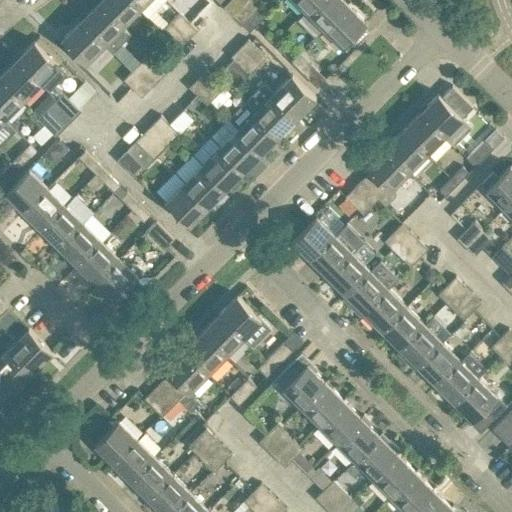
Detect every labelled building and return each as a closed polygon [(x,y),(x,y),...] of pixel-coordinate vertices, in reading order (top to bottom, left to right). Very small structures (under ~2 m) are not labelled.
[(105,42),(122,24),(99,0),(81,18),(105,42)] [(122,24),(140,6),(133,0),(99,0),(122,24)] [(232,12),(243,0),(225,0),(223,3),(232,12)] [(240,20),(259,3),(256,0),(243,0),(232,12),(240,20)] [(299,0),(307,8),(315,0),(299,0)] [(325,26),(349,2),(346,0),(315,0),(307,8),(325,26)] [(338,46),(341,42),(344,44),(367,20),(349,2),(325,26),(327,27),(323,31),(338,46)] [(171,18),(179,10),(173,3),(163,12),(170,19),(162,27),(180,45),(189,37),(171,18)] [(250,30),(255,25),(268,12),(259,3),(240,20),(250,30)] [(198,28),(190,21),(179,10),(171,18),(189,37),(198,28)] [(86,61),(105,42),(81,18),(63,36),(61,34),(60,35),(86,61)] [(57,60),(61,55),(41,34),(36,39),(35,38),(17,57),(41,81),(59,62),(57,60)] [(267,55),(252,40),(249,37),(240,45),(258,63),(267,55)] [(140,61),(149,52),(140,43),(125,60),(133,68),(132,69),(150,87),(158,79),(140,61)] [(235,87),(258,63),(240,45),(231,54),(234,57),(219,72),(235,87)] [(299,66),(307,58),(300,50),(291,59),(299,66)] [(168,69),(157,59),(150,51),(149,52),(140,61),(158,79),(168,69)] [(0,75),(23,99),(41,81),(17,57),(0,74),(0,75)] [(317,85),(326,77),(307,58),(299,66),(317,85)] [(225,85),(215,76),(207,68),(197,77),(216,95),(225,85)] [(142,95),(150,87),(132,69),(124,77),(142,95)] [(316,96),(312,91),(293,72),(274,90),(298,114),(316,96)] [(0,111),(5,117),(23,99),(0,75),(0,111)] [(208,103),(216,95),(197,77),(190,85),(208,103)] [(82,109),(79,106),(95,89),(84,79),(68,94),(64,91),(55,99),(73,117),(82,109)] [(280,132),(298,114),(274,90),(256,108),(280,132)] [(421,109),(445,133),(463,115),(439,92),(421,109)] [(65,126),(73,117),(55,99),(47,108),(65,126)] [(56,135),(65,126),(47,108),(38,117),(56,135)] [(262,150),(280,132),(256,108),(239,126),(262,150)] [(427,152),(445,133),(421,109),(403,128),(427,152)] [(153,122),(171,140),(189,121),(180,111),(170,121),(162,113),(153,122)] [(161,149),(171,140),(153,122),(144,131),(161,149)] [(245,168),(262,150),(239,126),(221,144),(245,168)] [(409,170),(427,152),(403,128),(385,146),(409,170)] [(154,157),(161,149),(144,131),(136,139),(154,157)] [(69,146),(68,146),(60,137),(54,140),(46,149),(56,159),(69,146)] [(467,155),(476,164),(494,146),(485,137),(467,155)] [(145,166),(154,157),(136,139),(127,148),(145,166)] [(227,186),(245,168),(221,144),(203,162),(227,186)] [(391,188),(409,170),(385,146),(367,164),(371,169),(363,177),(380,196),(379,197),(386,204),(396,193),(391,188)] [(19,167),(31,154),(25,148),(12,160),(19,167)] [(91,166),(97,160),(85,148),(79,154),(91,166)] [(8,178),(19,167),(12,160),(1,171),(8,178)] [(104,179),(109,172),(97,160),(91,166),(104,179)] [(505,204),(511,197),(511,163),(511,164),(511,163),(511,161),(499,175),(493,169),(482,181),(505,204)] [(209,204),(227,186),(203,162),(185,180),(209,204)] [(457,183),(469,171),(463,164),(451,176),(457,183)] [(25,209),(49,185),(30,167),(7,190),(25,209)] [(114,190),(121,183),(109,172),(104,179),(114,190)] [(446,194),(457,183),(451,176),(440,188),(446,194)] [(372,204),(379,197),(380,196),(363,177),(353,186),(372,204)] [(191,222),(209,204),(185,180),(167,199),(191,222)] [(43,227),(67,203),(49,185),(25,209),(43,227)] [(364,212),(372,204),(353,186),(336,204),(348,215),(357,206),(364,212)] [(132,207),(138,201),(127,190),(121,196),(132,207)] [(144,219),(150,213),(138,201),(132,207),(144,219)] [(61,244),(85,221),(67,203),(43,227),(61,244)] [(335,232),(334,231),(317,214),(293,238),(311,256),(335,232)] [(466,245),(484,227),(476,218),(458,236),(466,245)] [(166,246),(166,245),(175,237),(157,219),(148,228),(166,246)] [(79,262),(102,238),(85,221),(61,244),(79,262)] [(393,247),(411,228),(403,221),(378,246),(386,254),(393,247)] [(501,246),(492,237),(493,235),(484,227),(466,245),(475,254),(483,245),(492,254),(501,246)] [(393,247),(401,255),(419,237),(411,228),(393,247)] [(353,250),(350,247),(335,232),(311,256),(330,274),(353,250)] [(411,264),(420,255),(429,246),(419,237),(401,255),(411,264)] [(97,280),(120,256),(102,238),(79,262),(97,280)] [(371,268),(367,263),(353,250),(330,274),(347,292),(348,292),(371,268)] [(115,298),(139,274),(120,256),(97,280),(115,298)] [(60,281),(76,298),(91,284),(74,267),(60,281)] [(431,280),(438,273),(431,267),(426,271),(426,276),(431,280)] [(365,310),(385,290),(389,286),(371,268),(348,292),(347,292),(343,296),(358,311),(362,306),(365,310)] [(510,289),(511,287),(511,270),(502,280),(510,289)] [(447,300),(465,282),(456,274),(438,292),(447,300)] [(456,309),(474,292),(465,282),(447,300),(456,309)] [(408,304),(399,296),(389,286),(385,290),(365,310),(384,328),(408,304)] [(252,344),(271,326),(236,291),(218,310),(243,336),(252,344)] [(464,318),(474,308),(482,300),(474,292),(456,309),(464,318)] [(0,313),(1,312),(8,305),(0,296),(0,332),(0,333),(8,324),(0,315),(0,313)] [(425,322),(416,312),(408,304),(384,328),(401,345),(425,322)] [(226,353),(243,336),(218,310),(200,328),(226,353)] [(420,364),(429,356),(444,340),(425,322),(401,345),(402,346),(398,350),(409,361),(413,357),(420,364)] [(53,350),(53,349),(29,326),(11,345),(34,369),(53,350)] [(500,353),(511,341),(511,329),(509,327),(491,345),(500,353)] [(208,371),(226,353),(200,328),(183,345),(208,371)] [(275,367),(294,348),(285,339),(266,357),(275,367)] [(461,357),(448,345),(444,340),(429,356),(420,364),(437,381),(461,357)] [(509,362),(511,358),(511,341),(500,353),(509,362)] [(0,368),(17,386),(34,369),(11,345),(0,355),(0,368)] [(190,390),(208,371),(183,345),(163,364),(170,371),(161,379),(179,398),(188,389),(190,390)] [(267,374),(275,367),(266,357),(258,365),(267,374)] [(479,375),(465,361),(461,357),(437,381),(455,399),(479,375)] [(308,361),(302,367),(294,358),(276,376),(285,385),(284,385),(303,404),(326,380),(308,361)] [(0,403),(17,386),(0,368),(0,403)] [(498,394),(481,377),(479,375),(455,399),(474,418),(498,394)] [(239,403),(257,384),(248,376),(231,394),(239,403)] [(171,406),(179,398),(161,379),(153,387),(171,406)] [(321,421),(344,398),(326,380),(303,404),(321,421)] [(163,414),(171,406),(153,387),(145,396),(163,414)] [(339,439),(362,415),(344,398),(321,421),(339,439)] [(511,422),(511,411),(510,409),(493,427),(500,435),(511,422)] [(357,457),(380,433),(362,415),(339,439),(356,457),(357,457)] [(114,460),(138,436),(119,418),(96,441),(114,460)] [(268,448),(286,430),(277,421),(259,439),(268,448)] [(511,422),(500,435),(511,444),(511,442),(511,422)] [(198,453),(216,435),(207,426),(189,444),(198,453)] [(276,456),(294,438),(286,430),(268,448),(276,456)] [(374,475),(398,451),(380,433),(357,457),(356,457),(347,466),(355,474),(364,465),(374,475)] [(206,461),(224,443),(216,435),(198,453),(206,461)] [(132,478),(156,454),(138,436),(114,460),(132,478)] [(285,465),(293,457),(303,447),(294,438),(276,456),(285,465)] [(215,470),(224,460),(233,451),(224,443),(206,461),(215,470)] [(392,493),(416,469),(398,451),(374,475),(392,493)] [(150,496),(174,472),(156,454),(132,478),(150,496)] [(313,463),(305,456),(298,463),(306,471),(313,463)] [(410,511),(434,487),(416,469),(392,493),(410,511)] [(166,511),(169,511),(192,490),(174,472),(150,496),(166,511)] [(332,479),(324,488),(316,496),(324,504),(342,486),(334,477),(332,479)] [(253,508),(271,489),(262,481),(244,499),(253,508)] [(332,511),(351,494),(342,486),(324,504),(332,511)] [(411,511),(444,511),(452,505),(434,487),(410,511),(411,511)] [(257,511),(266,511),(280,499),(271,489),(253,508),(257,511)] [(205,511),(210,508),(192,490),(169,511),(205,511)] [(350,511),(360,503),(351,494),(332,511),(350,511)] [(282,511),(288,506),(280,499),(266,511),(282,511)]
